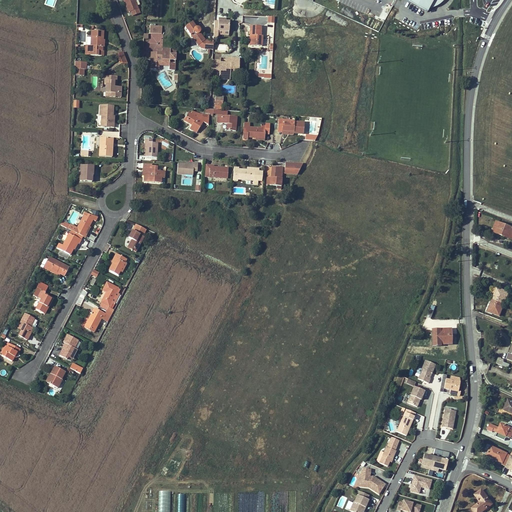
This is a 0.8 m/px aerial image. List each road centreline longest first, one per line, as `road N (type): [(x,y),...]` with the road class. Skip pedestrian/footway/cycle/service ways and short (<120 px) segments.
road 1 (tertiary): [(462,451),(474,396),(470,103),(483,42),(508,0)]
road 2 (residential): [(24,376),(39,362),(113,214)]
road 3 (residential): [(134,117),(199,149),(295,153)]
road 4 (residential): [(378,511),(418,441),(462,451)]
road 5 (residential): [(134,117),(135,66),(110,0)]
